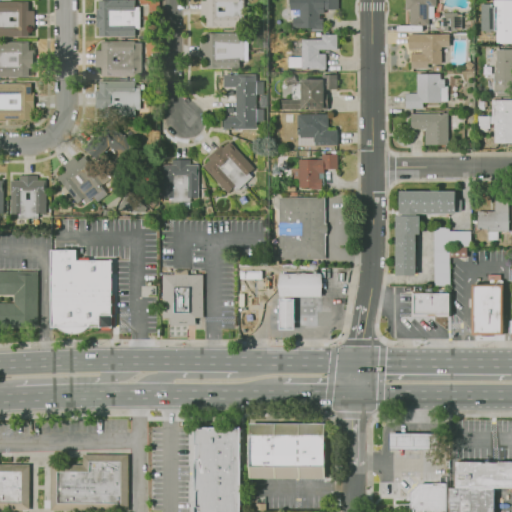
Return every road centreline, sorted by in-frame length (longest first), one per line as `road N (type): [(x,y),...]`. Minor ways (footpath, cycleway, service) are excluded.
road 1 (residential): [(368,300),(370,0)]
road 2 (primary): [(98,394),(278,397)]
road 3 (primary): [(173,361),(0,363)]
road 4 (primary): [(359,395),(511,396)]
road 5 (primary): [(511,360),(360,359)]
road 6 (residential): [(373,168),(511,165)]
road 7 (residential): [(65,0),(66,103),(53,133)]
road 8 (primary): [(360,359),(234,361)]
road 9 (residential): [(186,121),(178,0)]
